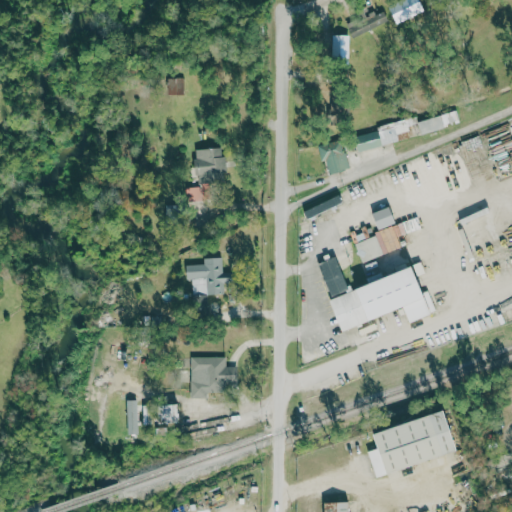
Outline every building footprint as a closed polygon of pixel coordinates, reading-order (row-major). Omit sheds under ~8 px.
[(346,22),(351,37),(380,28),(375,12),(346,22)] [(348,36),(333,36),(333,54),(348,54),(348,36)] [(168,77),(168,94),(184,93),(184,77),(168,77)] [(331,117),(346,118),(347,87),(333,86),(331,117)] [(421,133),(459,121),(456,110),(418,121),(421,133)] [(355,137),(359,150),(382,145),(379,131),(355,137)] [(322,160),(326,159),(329,173),(349,168),(342,138),(318,145),(322,160)] [(187,200),(214,197),(213,182),(227,180),(223,146),(195,149),(199,186),(186,187),(187,200)] [(307,218),(341,202),(335,189),(301,205),(307,218)] [(182,204),(166,205),(167,219),(183,218),(182,204)] [(379,229),(396,222),(390,205),(373,212),(379,229)] [(361,262),(403,246),(395,225),(365,236),(361,227),(350,231),(361,262)] [(341,330),(405,307),(410,321),(435,312),(421,274),(425,272),(422,263),(349,289),(337,255),(318,262),(331,299),(330,299),(341,330)] [(223,256),(204,257),(204,264),(186,264),(187,279),(193,279),(194,314),(208,314),(207,294),(224,293),(223,256)] [(190,397),(208,397),(208,392),(225,392),(225,382),(237,382),(238,366),(226,366),(226,356),(191,356),(190,397)] [(139,433),(138,399),(127,400),(128,434),(139,433)] [(179,422),(178,403),(163,404),(163,422),(179,422)] [(447,410),(374,432),(379,447),(368,451),(376,476),(460,450),(447,410)] [(349,511),(349,501),(324,502),(324,511),(349,511)]
